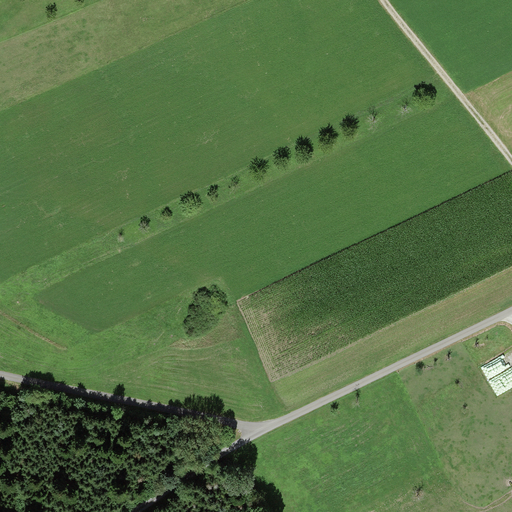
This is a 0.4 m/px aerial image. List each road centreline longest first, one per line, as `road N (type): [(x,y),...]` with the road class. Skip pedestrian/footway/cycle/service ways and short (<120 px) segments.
road 1 (unclassified): [(134,511),(256,430),(511,308)]
road 2 (track): [(256,430),(0,375)]
road 3 (track): [(382,0),(511,163)]
